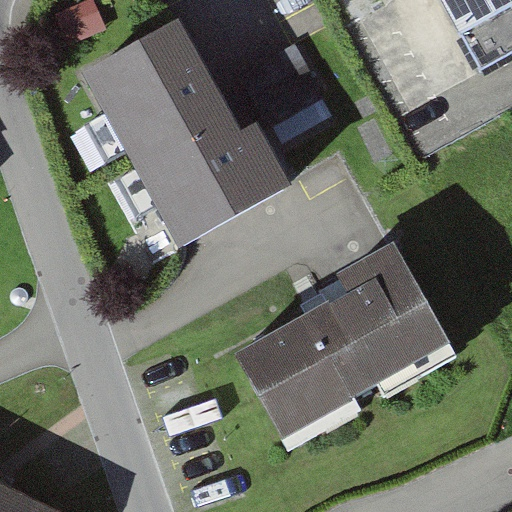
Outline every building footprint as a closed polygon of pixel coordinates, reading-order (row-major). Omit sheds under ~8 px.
[(398,0),(429,0),(464,60),(511,30),(511,0),(376,0),(381,9),(398,0)] [(43,48),(61,88),(105,69),(87,28),(43,48)] [(302,42),(245,71),(272,125),(329,96),(302,42)] [(172,60),(80,108),(176,285),(286,222),(252,157),(226,169),(172,60)] [(281,476),(452,386),(394,277),(328,312),(336,329),(232,384),(281,476)] [(61,511),(0,483),(0,511),(61,511)]
